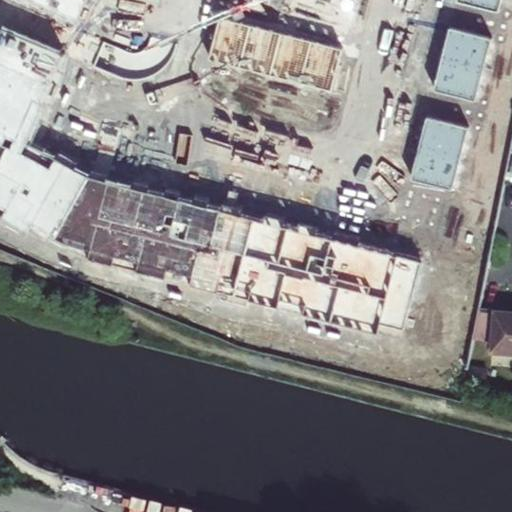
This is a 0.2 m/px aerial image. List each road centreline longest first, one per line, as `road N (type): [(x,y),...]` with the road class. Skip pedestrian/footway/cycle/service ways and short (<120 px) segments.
road 1 (track): [(511,425),(185,341),(0,262)]
road 2 (unknown): [(24,50),(1,158),(18,177),(245,221),(276,211),(291,186),(304,128)]
road 3 (unknown): [(102,75),(304,128)]
road 4 (unknown): [(330,0),(304,128)]
